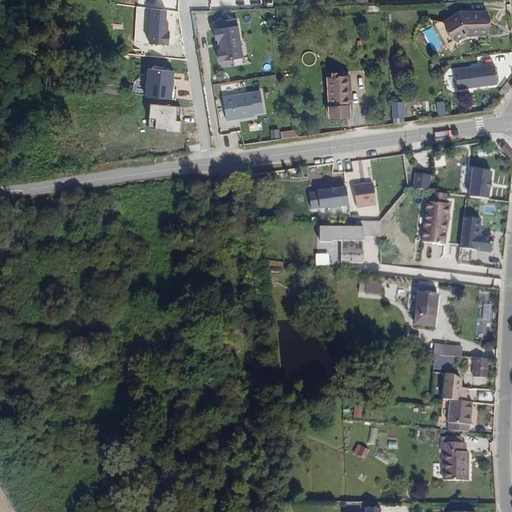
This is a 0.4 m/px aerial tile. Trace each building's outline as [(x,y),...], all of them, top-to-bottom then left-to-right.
[(486,37),(485,5),(461,6),(444,18),(454,36),(464,30),(464,29),(473,29),(473,38),(486,37)] [(236,18),(213,22),(219,62),(242,59),(236,18)] [(332,69),(326,70),(329,106),(346,105),(344,68),(339,68),(338,64),(332,64),(332,69)] [(496,85),(494,65),(455,71),(458,90),(496,85)] [(172,81),(173,70),(145,68),(142,101),(178,104),(179,90),(174,89),(175,81),(172,81)] [(222,90),(223,96),(239,94),(238,87),(222,90)] [(260,92),(222,97),(226,122),(254,118),(254,115),(263,113),(260,92)] [(406,102),(391,103),(392,118),(407,117),(406,102)] [(178,108),(149,105),(146,131),(180,135),(181,123),(176,122),(178,108)] [(346,105),(329,106),(330,119),(351,118),(350,105),(346,105)] [(271,139),(280,138),(279,130),(270,131),(271,139)] [(281,131),(281,138),(298,137),(297,130),(281,131)] [(505,145),(510,141),(506,137),(502,141),(505,145)] [(493,167),(472,165),(469,196),(489,199),(493,167)] [(428,188),(429,175),(417,173),(415,186),(428,188)] [(374,181),(353,182),(357,207),(376,203),(374,181)] [(317,191),(312,191),(312,208),(349,205),(347,185),(317,187),(317,191)] [(450,200),(435,197),(434,208),(448,210),(450,200)] [(430,208),(425,245),(446,249),(452,211),(448,210),(434,208),(430,208)] [(480,218),(465,216),(461,247),(491,251),(494,235),(478,233),(480,218)] [(355,223),(319,221),(320,240),(342,240),(343,262),(364,264),(365,235),(380,236),(381,219),(354,218),(355,223)] [(383,295),(384,288),(369,285),(367,293),(383,295)] [(416,320),(435,324),(441,293),(421,289),(416,320)] [(483,303),(481,319),(491,320),(492,304),(483,303)] [(462,352),(463,344),(435,341),(434,350),(462,352)] [(437,354),(436,368),(445,369),(446,355),(437,354)] [(490,358),(475,357),(474,377),(488,378),(490,358)] [(461,374),(445,372),(443,398),(450,399),(460,400),(461,394),(467,395),(467,389),(460,388),(461,374)] [(460,400),(450,399),(448,429),(470,431),(473,401),(460,400)] [(364,407),(355,406),(354,418),(363,419),(364,407)] [(370,427),(369,443),(376,444),(378,428),(370,427)] [(358,444),(353,453),(365,458),(369,449),(358,444)] [(442,483),(462,484),(464,457),(461,457),(461,447),(457,447),(442,446),(438,446),(437,456),(440,456),(439,467),(442,467),(442,483)] [(371,456),(378,459),(382,450),(375,447),(371,456)]
